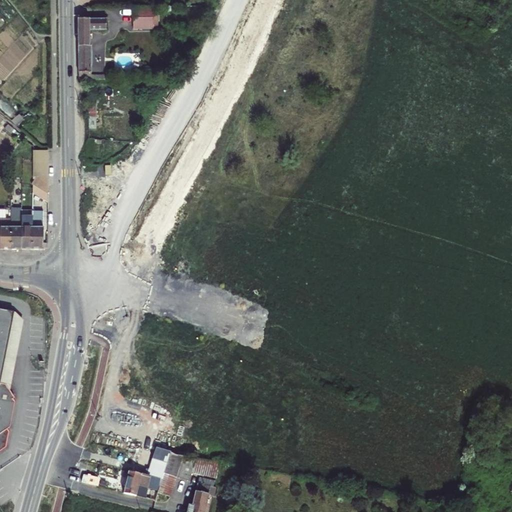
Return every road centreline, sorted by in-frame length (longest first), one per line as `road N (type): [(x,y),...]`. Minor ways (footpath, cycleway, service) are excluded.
road 1 (secondary): [(86,279),(238,0)]
road 2 (residential): [(67,0),(71,277)]
road 3 (secondary): [(86,279),(28,511)]
road 4 (secondary): [(86,279),(230,319)]
